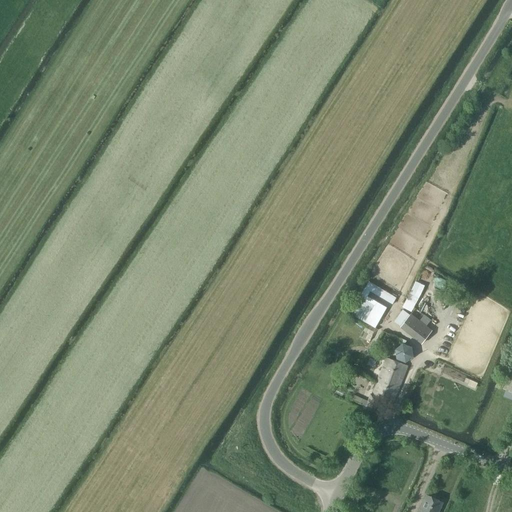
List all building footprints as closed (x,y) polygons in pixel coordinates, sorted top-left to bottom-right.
[(369,282),(366,288),(392,303),(395,298),(369,282)] [(361,297),(351,314),(355,316),(366,322),(375,327),(384,310),(375,305),(364,299),(361,297)] [(402,309),(393,322),(422,343),(431,330),(402,309)] [(402,344),(395,350),(396,359),(405,363),(413,357),(411,347),(402,344)] [(368,401),(363,398),(360,404),(377,411),(381,399),(393,403),(407,366),(387,358),(373,394),(371,394),(368,401)] [(511,368),(503,389),(511,392),(511,368)] [(353,395),(351,400),(361,404),(363,398),(353,395)] [(420,509),(419,508),(417,511),(438,511),(443,502),(426,495),(420,509)]
